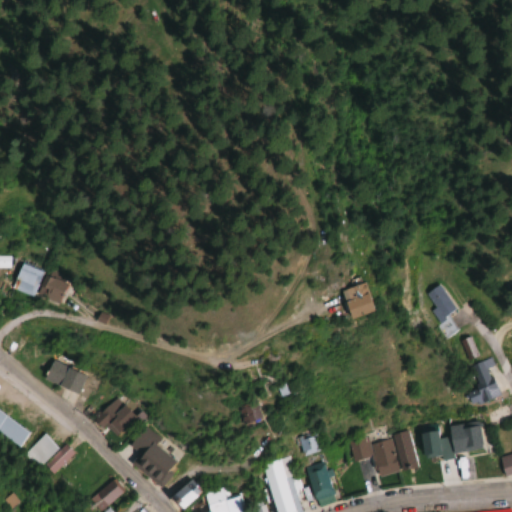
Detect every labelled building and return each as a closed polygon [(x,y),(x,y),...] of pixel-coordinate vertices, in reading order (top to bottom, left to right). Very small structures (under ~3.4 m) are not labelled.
[(33,208),(46,197),(32,180),(19,190),(33,208)] [(10,290),(32,298),(33,296),(56,304),(64,283),(40,275),(41,271),(19,264),(10,290)] [(422,294),(432,309),(428,311),(435,323),(453,311),(436,285),(422,294)] [(340,324),(365,314),(355,292),(331,301),(340,324)] [(21,341),(9,333),(2,343),(14,352),(21,341)] [(492,367),(489,359),(467,365),(475,389),(464,393),(467,406),(496,398),(487,368),(492,367)] [(41,379),(73,395),(83,377),(50,360),(41,379)] [(270,387),(273,398),(283,396),(280,384),(270,387)] [(132,415),(110,398),(93,421),(114,438),(132,415)] [(234,423),(253,423),(253,404),(234,404),(234,423)] [(0,413),(0,435),(16,447),(26,433),(0,413)] [(481,451),(477,422),(446,426),(447,437),(437,438),(435,425),(417,427),(421,455),(439,453),(439,457),(481,451)] [(414,469),(406,431),(390,434),(398,472),(414,469)] [(138,432),(125,446),(151,468),(145,476),(159,488),(170,475),(166,471),(174,463),(138,432)] [(297,456),(316,451),(311,432),(292,437),(297,456)] [(56,450),(41,434),(21,453),(35,468),(39,463),(50,475),(72,454),(62,444),(56,450)] [(388,439),(363,445),(362,436),(344,440),(349,461),(369,457),(374,477),(395,473),(388,439)] [(501,476),(511,474),(511,444),(511,445),(511,449),(511,454),(497,458),(501,476)] [(295,511),(283,458),(258,464),(269,511),(295,511)] [(330,495),(320,462),(301,468),(311,500),(330,495)] [(98,511),(123,493),(112,479),(87,500),(96,511),(98,511)] [(171,494),(179,507),(196,497),(188,484),(171,494)] [(242,511),(237,494),(223,498),(220,488),(201,493),(205,511),(242,511)]
